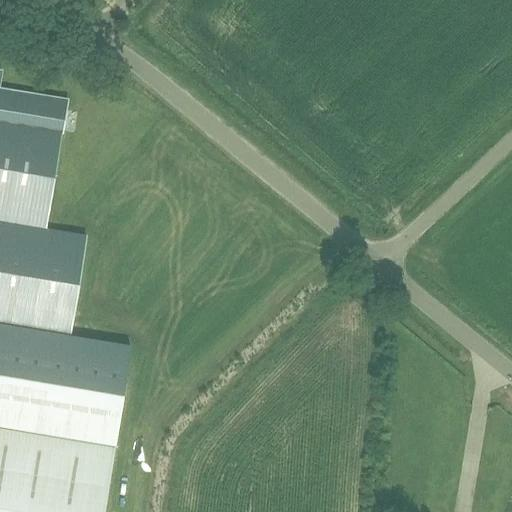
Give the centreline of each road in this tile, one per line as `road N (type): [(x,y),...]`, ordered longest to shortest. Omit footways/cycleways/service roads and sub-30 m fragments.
road 1 (unclassified): [(380,265),(102,41),(7,0)]
road 2 (unclassified): [(380,265),(511,141)]
road 3 (unclassified): [(511,372),(380,265)]
